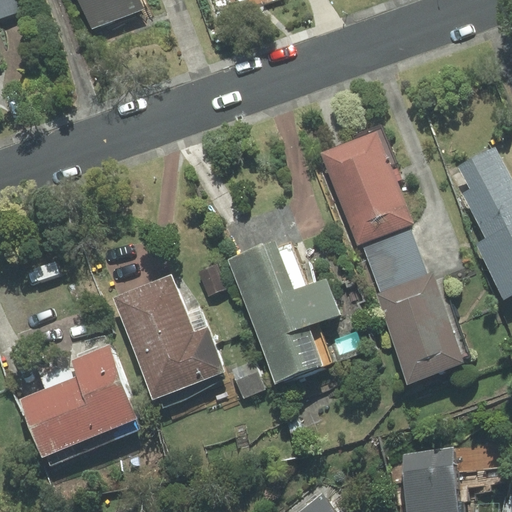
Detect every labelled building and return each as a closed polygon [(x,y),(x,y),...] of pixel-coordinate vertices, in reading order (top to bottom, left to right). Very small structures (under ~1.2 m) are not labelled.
[(24,0),(0,0),(0,65),(7,63),(0,47),(0,26),(23,16),(20,9),(27,5),(24,0)] [(148,13),(142,0),(80,0),(95,35),(148,13)] [(380,134),(321,158),(357,249),(417,226),(380,134)] [(486,241),(477,245),(505,305),(511,302),(511,173),(500,149),(447,176),(458,199),(464,196),(486,241)] [(313,287),(293,238),(227,265),(279,391),(334,369),(318,330),(343,320),(327,282),(313,287)] [(433,274),(375,295),(408,387),(466,366),(433,274)] [(222,377),(205,334),(194,338),(170,278),(115,301),(157,404),(222,377)] [(112,351),(72,367),(78,382),(21,405),(46,467),(142,428),(112,351)] [(405,457),(410,511),(463,511),(456,450),(405,457)] [(338,511),(325,496),(301,511),(338,511)]
